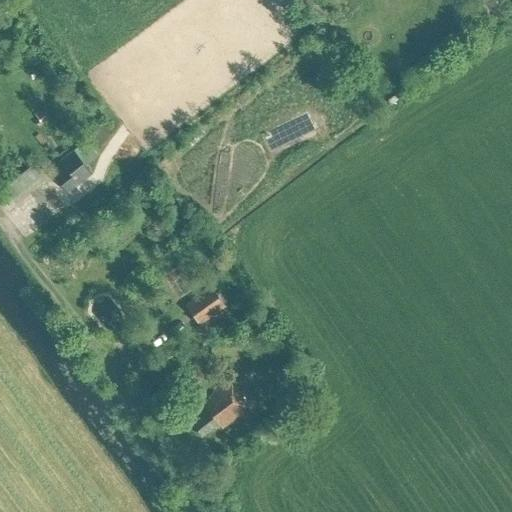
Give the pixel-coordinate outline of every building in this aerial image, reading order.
[(104,121),(90,133),(98,143),(113,131),(104,121)] [(89,172),(83,165),(97,154),(84,138),(60,158),(65,165),(52,175),(65,192),(89,172)] [(38,159),(4,181),(14,197),(49,176),(38,159)] [(210,285),(185,304),(197,321),(223,302),(210,285)] [(221,428),(249,409),(230,382),(208,397),(209,398),(203,402),(205,406),(192,415),(195,419),(190,423),(200,435),(218,423),(221,428)]
